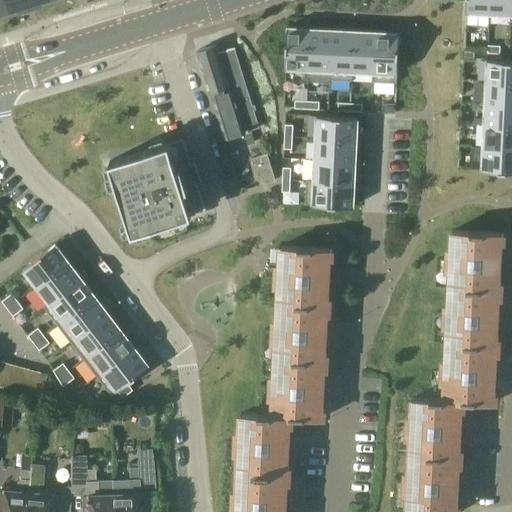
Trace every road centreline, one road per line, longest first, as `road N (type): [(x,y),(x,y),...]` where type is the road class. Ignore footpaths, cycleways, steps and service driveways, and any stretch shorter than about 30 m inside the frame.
road 1 (residential): [(121,276),(140,250),(242,221),(180,38),(182,12)]
road 2 (residential): [(362,511),(375,242)]
road 3 (residential): [(201,511),(184,371),(121,276)]
road 4 (secondary): [(0,69),(182,12)]
road 5 (residential): [(121,276),(0,134)]
road 6 (residential): [(379,114),(375,242)]
